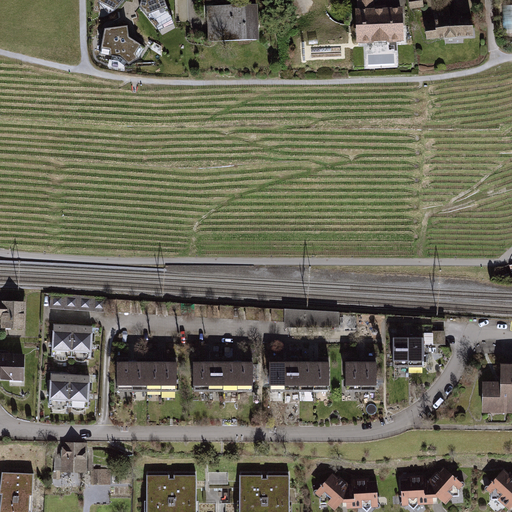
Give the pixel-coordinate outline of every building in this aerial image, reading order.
[(158,30),(174,23),(164,0),(98,0),(98,2),(114,11),(125,0),(134,0),(139,1),(138,8),(158,30)] [(355,0),(356,9),(351,9),(352,45),(402,44),(401,12),(376,13),(375,0),(355,0)] [(418,0),(407,0),(408,10),(420,9),(418,0)] [(261,9),(211,11),(212,43),(263,41),(261,9)] [(432,21),(422,21),(423,42),(473,40),(472,19),(448,20),(448,10),(432,10),(432,21)] [(332,16),(304,18),(305,44),(334,43),(332,16)] [(128,26),(104,29),(99,55),(119,59),(129,66),(139,59),(146,47),(129,37),(128,26)] [(108,300),(52,297),(51,313),(107,316),(108,300)] [(132,304),(118,303),(118,315),(131,316),(132,304)] [(158,305),(144,304),(144,318),(157,319),(158,305)] [(0,305),(0,321),(1,322),(1,334),(28,335),(29,306),(0,305)] [(183,307),(170,307),(169,320),(182,320),(183,307)] [(209,308),(195,307),(194,321),(208,322),(209,308)] [(235,309),(221,308),(220,322),(235,323),(235,309)] [(260,310),(247,310),(246,323),(260,323),(260,310)] [(285,312),(273,312),(272,324),(284,324),(285,312)] [(288,328),(340,332),(341,316),(289,312),(288,328)] [(54,327),(53,360),(92,362),(94,329),(54,327)] [(448,334),(435,334),(435,346),(447,347),(448,334)] [(428,342),(395,342),(394,371),(427,372),(428,342)] [(27,358),(0,356),(0,383),(26,384),(27,358)] [(255,365),(195,368),(197,398),(257,395),(255,365)] [(333,366),(273,365),(272,394),(333,395),(333,366)] [(178,366),(122,367),(123,398),(178,397),(178,366)] [(501,383),(484,383),(483,412),(511,412),(511,366),(501,367),(501,383)] [(380,368),(349,367),(348,396),(379,396),(380,368)] [(52,375),(50,408),(89,410),(91,377),(52,375)] [(91,445),(62,445),(62,487),(91,487),(91,489),(107,489),(107,471),(91,471),(91,445)] [(427,474),(399,477),(402,507),(440,502),(448,509),(464,488),(443,468),(429,482),(427,474)] [(289,511),(290,471),(239,471),(239,511),(289,511)] [(511,511),(511,476),(506,471),(485,495),(503,511),(511,511)] [(34,511),(35,475),(4,473),(0,510),(0,511),(34,511)] [(197,511),(196,473),(148,475),(148,511),(197,511)] [(332,473),(316,492),(334,511),(340,511),(342,511),(380,508),(378,483),(367,476),(351,478),(350,491),(332,473)]
